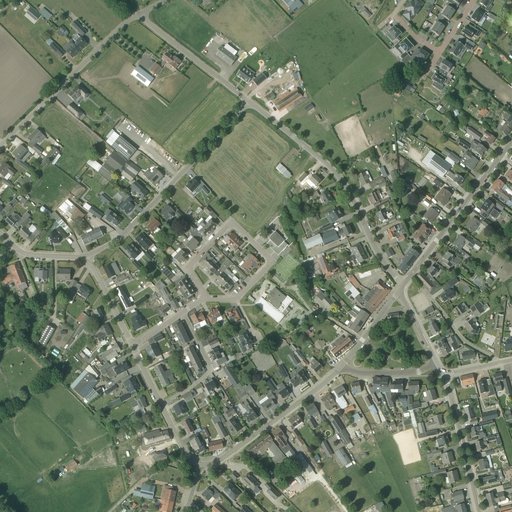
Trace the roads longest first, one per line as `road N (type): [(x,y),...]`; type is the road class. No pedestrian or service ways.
road 1 (residential): [(403,285),(331,167),(248,101)]
road 2 (residential): [(84,258),(130,228),(248,101)]
road 3 (residential): [(236,299),(272,261),(231,222),(188,266),(206,297)]
road 4 (residential): [(0,145),(138,14)]
road 5 (tertiary): [(403,285),(511,140)]
road 6 (unclassified): [(200,463),(225,456),(342,366)]
road 7 (residential): [(248,101),(138,14)]
road 8 (tertiary): [(479,511),(443,376)]
road 9 (residential): [(160,404),(210,369),(182,311)]
